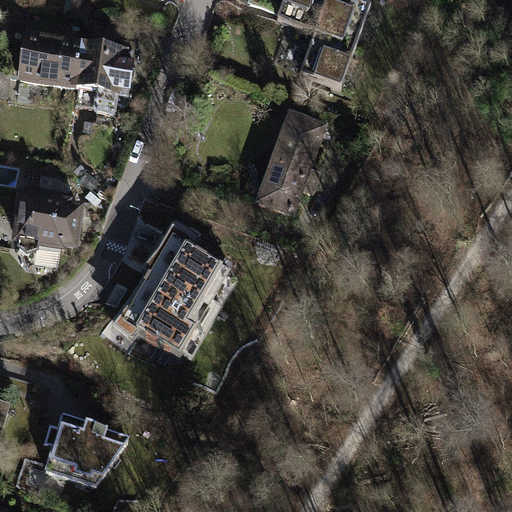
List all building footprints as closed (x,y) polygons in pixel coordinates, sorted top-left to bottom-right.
[(301,77),(343,91),(371,7),(350,0),(285,0),(278,22),(316,34),(301,77)] [(75,96),(75,94),(82,47),(82,45),(22,36),(16,79),(16,82),(15,87),(75,96)] [(129,53),(82,47),(75,94),(78,95),(76,109),(93,112),(97,116),(112,118),(117,114),(119,99),(128,100),(134,55),(129,55),(129,53)] [(16,82),(16,79),(10,78),(10,77),(0,76),(0,100),(8,101),(9,82),(16,82)] [(258,206),(292,218),(302,193),(310,196),(319,174),(309,171),(324,131),(291,119),(258,206)] [(38,246),(61,248),(69,196),(27,190),(17,250),(27,256),(37,252),(38,246)] [(203,332),(193,326),(227,272),(181,243),(130,324),(186,359),(203,332)] [(0,407),(0,436),(8,409),(0,407)] [(128,442),(62,421),(58,433),(50,431),(44,450),(53,452),(46,474),(96,490),(128,442)]
